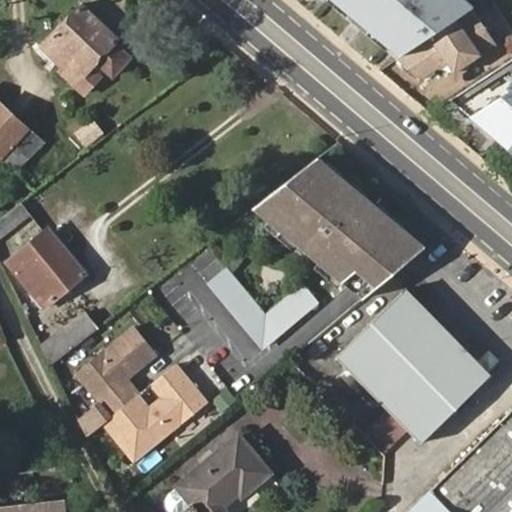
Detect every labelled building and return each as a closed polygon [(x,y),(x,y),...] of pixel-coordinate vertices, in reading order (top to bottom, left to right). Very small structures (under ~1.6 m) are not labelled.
[(432,0),(337,0),(403,55),(447,26),(432,0)] [(432,0),(447,26),(473,8),(476,6),(469,0),(432,0)] [(60,71),(74,84),(96,61),(111,76),(129,56),(113,42),(117,38),(82,5),(43,49),(63,68),(60,71)] [(398,58),(423,78),(449,60),(457,71),(498,44),(473,8),(447,26),(403,55),(398,58)] [(511,58),(452,98),(511,148),(511,58)] [(0,159),(22,180),(50,151),(0,103),(0,159)] [(404,231),(316,155),(252,206),(342,283),(357,271),(404,231)] [(0,239),(32,215),(21,203),(0,219),(0,239)] [(41,307),(83,275),(48,230),(6,264),(41,307)] [(376,287),(424,247),(404,231),(357,271),(376,287)] [(262,309),(222,261),(200,279),(258,349),(315,301),(297,280),(262,309)] [(417,442),(488,376),(462,349),(430,316),(405,289),(335,356),(417,442)] [(439,308),(430,316),(462,349),(470,340),(439,308)] [(51,363),(97,327),(85,311),(40,346),(51,363)] [(139,396),(127,380),(157,356),(134,329),(77,376),(112,418),(139,396)] [(206,403),(175,366),(172,369),(202,407),(206,403)] [(202,407),(172,369),(139,396),(112,418),(104,426),(135,463),(202,407)] [(212,398),(221,411),(237,400),(228,387),(212,398)] [(511,511),(511,410),(407,511),(511,511)] [(178,486),(199,511),(224,511),(225,511),(225,510),(224,508),(223,506),(240,492),(242,495),(269,473),(238,436),(178,486)] [(0,511),(67,511),(66,501),(0,507),(0,511)]
